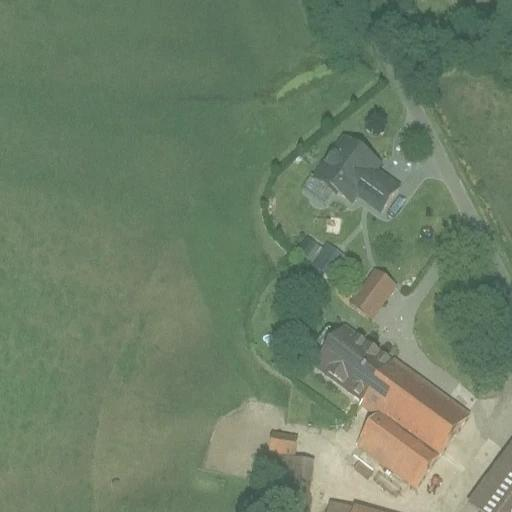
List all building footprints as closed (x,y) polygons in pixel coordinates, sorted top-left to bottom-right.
[(409,193),(381,172),(385,167),(353,143),(319,187),(351,212),(359,201),(386,222),(409,193)] [(330,246),(311,272),(328,284),(347,259),(330,246)] [(391,289),(372,274),(347,306),(366,321),(391,289)] [(471,428),(349,330),(315,374),(370,417),(347,446),(414,499),(471,428)] [(310,511),(311,445),(272,445),(270,511),(310,511)] [(511,511),(511,446),(465,506),(473,511),(511,511)]
